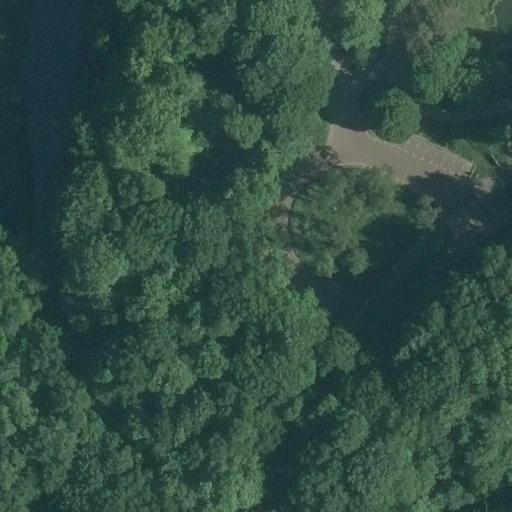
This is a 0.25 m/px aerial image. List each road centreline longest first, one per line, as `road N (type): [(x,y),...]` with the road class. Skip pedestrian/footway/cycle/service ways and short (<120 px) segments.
road 1 (tertiary): [(511,173),(465,207),(394,280),(339,359),(316,411)]
road 2 (tertiary): [(316,411),(435,272),(511,215)]
